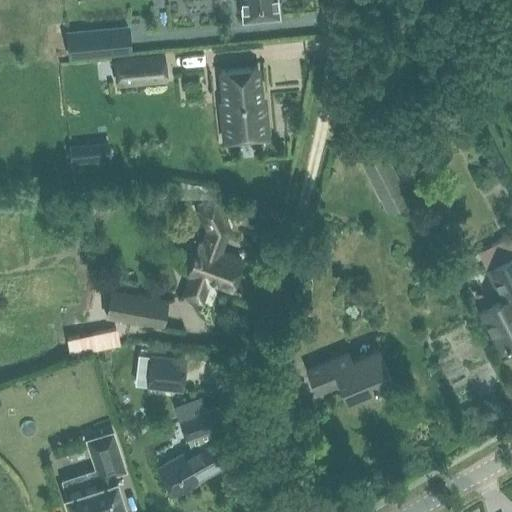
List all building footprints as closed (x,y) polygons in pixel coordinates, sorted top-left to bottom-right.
[(240,0),(242,17),(278,14),(276,0),(240,0)] [(129,23),(66,30),(69,58),(132,52),(129,23)] [(166,76),(164,52),(116,57),(118,81),(166,76)] [(438,76),(437,65),(430,66),(430,76),(438,76)] [(227,140),(232,140),(268,136),(264,97),(261,97),(258,66),(221,70),(224,101),(221,101),(221,103),(224,139),(224,140),(227,140)] [(428,107),(434,119),(442,115),(450,131),(466,122),(467,124),(475,120),(466,101),(454,107),(450,96),(428,107)] [(391,165),(378,139),(361,147),(375,174),(389,202),(404,195),(389,166),(391,165)] [(190,183),(178,180),(178,196),(198,196),(198,184),(190,183)] [(500,183),(507,196),(511,193),(511,190),(506,180),(500,183)] [(89,212),(102,199),(100,188),(81,193),(86,212),(89,212)] [(192,272),(184,292),(201,299),(209,278),(231,287),(242,259),(220,251),(229,226),(215,199),(198,207),(209,227),(202,244),(199,243),(188,271),(192,272)] [(511,234),(480,250),(488,267),(503,299),(482,309),(492,330),(501,348),(511,343),(511,342),(511,341),(511,234)] [(110,287),(105,314),(162,325),(167,298),(110,287)] [(114,330),(89,335),(92,348),(117,343),(114,330)] [(348,399),(393,382),(393,380),(379,347),(351,359),(348,351),(308,367),(317,389),(340,380),(348,399)] [(153,355),(150,383),(150,386),(183,389),(186,355),(153,351),(153,355)] [(214,405),(196,412),(181,418),(188,437),(209,429),(222,424),(214,405)] [(228,461),(214,435),(213,435),(209,429),(188,437),(192,447),(159,465),(174,491),(228,461)] [(85,438),(101,484),(66,495),(71,511),(126,511),(116,479),(115,479),(113,472),(125,468),(112,430),(85,438)]
